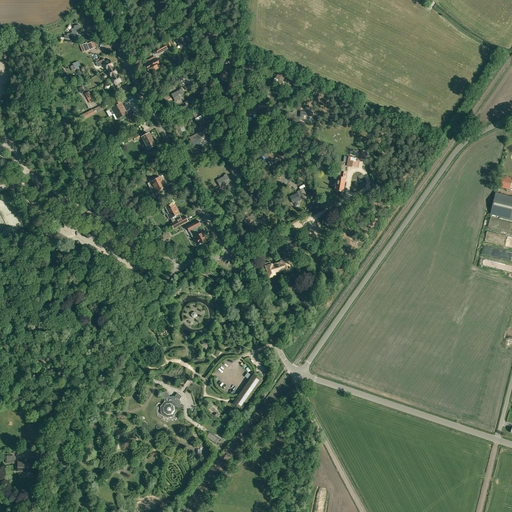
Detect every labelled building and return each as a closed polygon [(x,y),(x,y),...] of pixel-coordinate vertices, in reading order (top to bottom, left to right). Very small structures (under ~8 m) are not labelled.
[(77,33),(80,31),(78,25),(73,26),(74,28),(71,29),(72,33),(70,33),(71,38),(72,38),(72,39),(78,37),(77,33)] [(182,37),(176,41),(180,46),(180,45),(182,44),(184,46),(185,49),(190,46),(190,45),(188,43),(187,44),(182,37)] [(80,46),(83,53),(96,47),(94,41),(88,44),(87,43),(83,45),(80,46)] [(157,48),(160,54),(168,49),(165,44),(157,48)] [(152,68),(154,71),(161,67),(156,58),(151,61),(150,59),(143,62),(148,71),(152,68)] [(104,59),(99,61),(101,65),(104,64),(108,70),(113,67),(110,59),(105,62),(104,59)] [(73,64),(74,65),(70,67),(72,71),(80,67),(78,62),(73,64)] [(117,74),(113,67),(108,70),(111,78),(117,74)] [(228,69),(219,69),(219,79),(225,79),(225,73),(228,73),(228,74),(231,74),(231,68),(228,68),(228,69)] [(279,71),(277,76),(275,78),(278,80),(276,82),(282,85),(283,82),(282,82),(286,74),(279,71)] [(111,78),(108,79),(111,85),(114,83),(115,85),(117,88),(119,87),(118,84),(121,82),(117,74),(111,78)] [(179,91),(171,95),(175,101),(180,98),(178,95),(181,94),(181,95),(184,93),(181,88),(178,89),(179,91)] [(109,116),(114,114),(120,111),(121,114),(122,113),(122,111),(124,110),(121,103),(118,99),(112,102),(115,107),(106,111),(109,116)] [(120,111),(114,114),(117,118),(117,119),(118,122),(122,120),(124,125),(126,126),(131,123),(129,116),(128,117),(126,114),(124,110),(122,111),(122,113),(121,114),(120,111)] [(83,119),(91,116),(88,111),(81,115),(83,119)] [(300,111),(299,120),(303,120),(304,116),(312,117),(313,112),(300,111)] [(129,116),(131,123),(132,124),(139,121),(136,113),(129,116)] [(204,144),(203,141),(201,138),(203,137),(204,137),(206,136),(204,131),(201,132),(201,133),(194,137),(190,139),(193,146),(197,144),(199,146),(204,144)] [(128,141),(134,138),(135,141),(140,138),(137,133),(132,135),(131,133),(126,136),(128,141)] [(149,133),(142,137),(148,148),(145,149),(148,154),(154,151),(153,150),(152,147),(155,145),(149,133)] [(267,160),(270,165),(273,163),(272,161),(275,159),(271,151),(264,155),(267,160)] [(348,157),(348,158),(347,166),(357,168),(358,159),(348,157)] [(340,174),(337,174),(334,191),(343,192),(345,178),(345,173),(341,172),(340,174)] [(223,175),(224,177),(217,181),(220,187),(225,184),(223,181),(226,180),(226,181),(229,179),(226,174),(223,175)] [(511,178),(500,175),(497,186),(510,189),(511,182),(511,178)] [(151,189),(154,187),(156,191),(155,192),(157,195),(166,191),(164,188),(165,188),(159,177),(148,183),(151,189)] [(175,194),(174,192),(172,189),(171,187),(166,190),(169,195),(170,197),(175,194)] [(296,198),(299,196),(297,193),(290,197),(293,203),(298,201),(296,198)] [(511,197),(495,193),(491,213),(511,218),(511,197)] [(164,215),(166,214),(168,213),(173,222),(171,223),(174,229),(188,221),(185,216),(181,218),(180,217),(178,214),(179,214),(173,204),(162,210),(164,215)] [(243,220),(246,226),(257,221),(254,214),(243,220)] [(198,220),(187,226),(189,231),(192,230),(193,231),(195,236),(193,238),(195,242),(198,241),(199,245),(206,241),(202,233),(201,233),(197,226),(201,225),(198,220)] [(298,232),(293,233),(292,234),(294,242),(301,240),(298,232)] [(244,261),(246,266),(254,262),(252,257),(244,261)] [(281,262),(276,263),(279,271),(284,269),(285,273),(290,271),(286,258),(280,259),(281,262)] [(274,273),(279,271),(276,263),(271,265),(270,263),(265,264),(270,278),(275,276),(274,273)] [(236,403),(243,408),(262,381),(253,375),(238,396),(240,397),(236,403)] [(177,394),(174,397),(169,398),(169,394),(167,392),(162,393),(162,399),(164,398),(164,403),(161,408),(162,415),(167,419),(173,418),(177,413),(177,409),(181,409),(180,401),(182,398),(177,394)] [(17,471),(27,472),(31,472),(31,463),(23,463),(23,462),(17,462),(17,471)]
